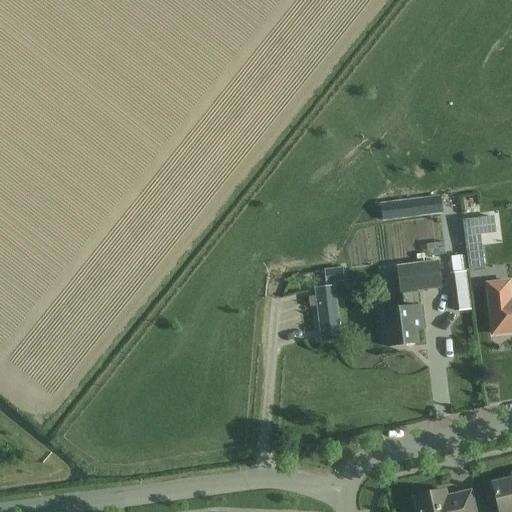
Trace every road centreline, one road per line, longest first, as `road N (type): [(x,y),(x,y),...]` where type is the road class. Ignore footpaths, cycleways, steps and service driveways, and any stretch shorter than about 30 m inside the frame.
road 1 (residential): [(339,485),(264,476),(0,511)]
road 2 (residential): [(511,424),(386,455),(339,485)]
